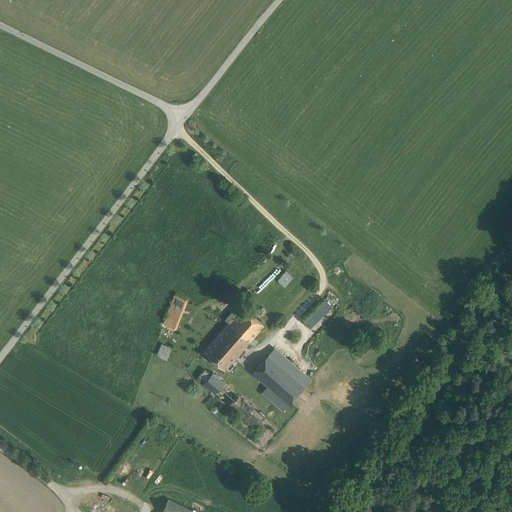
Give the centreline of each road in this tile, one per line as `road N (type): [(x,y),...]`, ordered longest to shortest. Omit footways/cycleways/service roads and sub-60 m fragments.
road 1 (unclassified): [(187,115),(0,359)]
road 2 (unclassified): [(0,25),(187,115)]
road 3 (track): [(511,253),(389,414)]
road 4 (unclassified): [(282,0),(187,115)]
road 5 (track): [(389,414),(511,403)]
